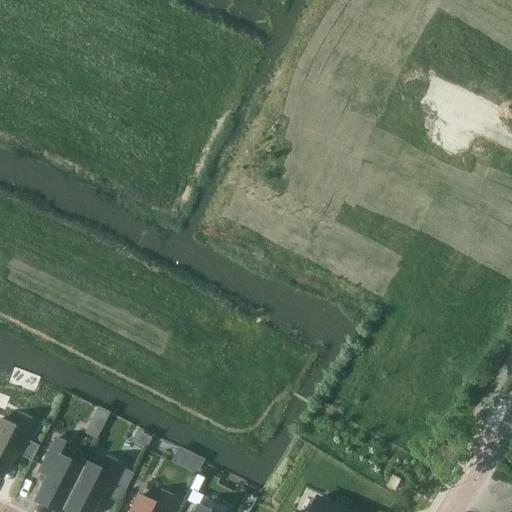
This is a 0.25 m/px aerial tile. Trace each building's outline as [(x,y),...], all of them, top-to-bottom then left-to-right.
[(88,430),(100,435),(111,408),(99,403),(88,430)] [(0,420),(0,477),(13,452),(31,461),(38,446),(30,441),(38,424),(20,415),(14,428),(0,420)] [(47,476),(35,501),(56,511),(59,511),(84,463),(81,468),(66,461),(73,448),(55,439),(39,471),(47,476)] [(188,470),(196,474),(203,460),(195,456),(188,470)] [(84,463),(59,511),(60,511),(62,508),(70,511),(89,511),(99,495),(108,499),(124,467),(106,458),(100,471),(84,463)] [(192,490),(186,501),(197,506),(202,495),(192,490)] [(172,511),(178,501),(161,491),(154,504),(138,496),(130,511),(172,511)] [(298,511),(347,511),(318,498),(311,511),(298,511)]
